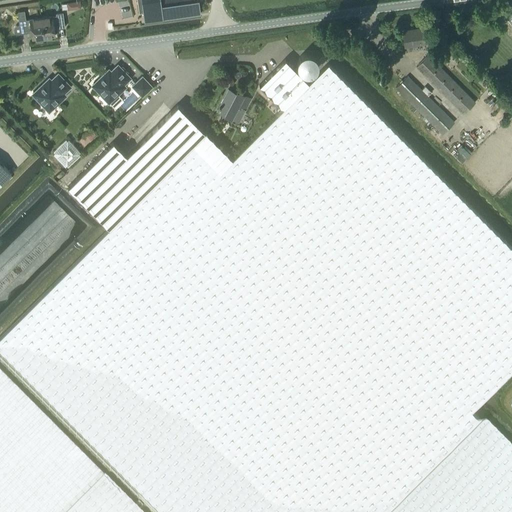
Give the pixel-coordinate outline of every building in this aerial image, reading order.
[(136,0),(139,13),(143,12),(144,22),(154,20),(154,18),(162,17),(163,17),(199,12),(197,0),(136,0)] [(67,3),(68,10),(81,8),(80,1),(67,3)] [(41,17),(39,17),(25,19),(24,11),(17,12),(19,25),(16,25),(14,26),(13,28),(13,32),(15,33),(17,34),(31,32),(32,39),(43,37),(41,17)] [(54,28),(65,27),(63,12),(56,13),(56,15),(41,17),(43,37),(55,35),(54,28)] [(404,46),(431,42),(429,26),(402,31),(404,46)] [(463,114),(475,102),(428,55),(416,67),(463,114)] [(108,228),(0,336),(0,361),(150,511),(395,511),(484,424),(478,417),(471,410),(511,369),(511,248),(328,64),(309,83),(309,82),(285,59),(259,85),(277,102),(282,108),(283,109),(233,159),(205,131),(178,104),(127,154),(114,140),(68,186),(67,187),(108,227),(108,228)] [(109,69),(92,85),(109,102),(113,107),(122,99),(118,94),(125,86),(123,84),(127,80),(132,85),(135,83),(130,78),(118,65),(111,71),(109,69)] [(32,94),(49,111),(65,95),(63,93),(70,86),(58,73),(51,80),(49,78),(32,94)] [(442,134),(454,122),(407,75),(395,87),(442,134)] [(152,86),(142,76),(132,85),(142,95),(152,86)] [(228,89),(217,110),(231,118),(239,121),(242,114),(243,113),(241,111),(243,108),(245,109),(251,98),(236,90),(235,93),(228,89)] [(67,166),(80,154),(79,153),(80,152),(68,139),(67,141),(65,139),(53,151),(55,152),(53,154),(64,166),(66,165),(67,166)] [(461,162),(470,154),(461,146),(453,154),(461,162)] [(0,161),(0,184),(11,173),(0,161)] [(0,511),(72,511),(105,480),(0,374),(0,511)] [(485,424),(396,511),(511,511),(511,451),(490,430),(485,424)] [(137,511),(105,480),(72,511),(137,511)]
